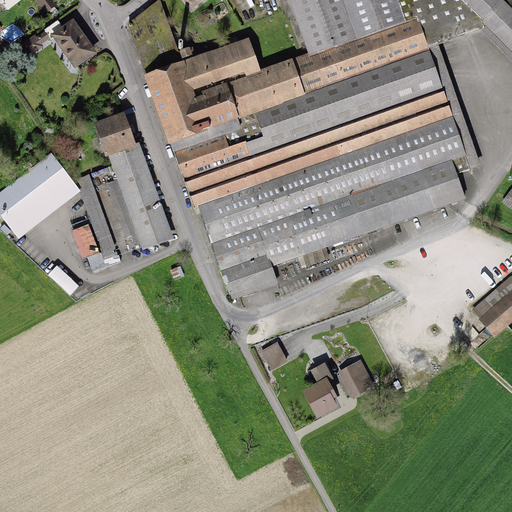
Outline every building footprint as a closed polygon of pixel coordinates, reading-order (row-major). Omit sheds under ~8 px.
[(48,0),(39,0),(35,4),(44,17),(55,9),(48,0)] [(159,1),(130,27),(191,208),(199,206),(231,298),(274,281),(270,266),(464,196),(457,177),(477,170),(435,50),(488,32),(511,55),(511,14),(497,0),(286,0),(307,57),(260,73),(249,42),(195,61),(184,65),(179,53),(159,1)] [(178,0),(190,16),(211,0),(178,0)] [(41,48),(52,41),(74,71),(96,56),(73,23),(64,30),(58,23),(35,40),(34,38),(20,47),(29,61),(43,51),(41,48)] [(190,49),(179,53),(184,65),(195,61),(190,49)] [(124,117),(93,128),(105,159),(110,158),(120,185),(110,189),(133,255),(172,241),(138,146),(135,147),(124,117)] [(50,157),(0,194),(0,220),(17,242),(79,195),(50,157)] [(90,179),(76,184),(104,265),(118,260),(90,179)] [(511,189),(511,190),(502,203),(511,210),(511,189)] [(88,228),(71,234),(81,262),(98,256),(88,228)] [(511,324),(511,285),(509,281),(471,315),(494,341),(511,324)] [(276,344),(263,351),(273,370),(287,362),(276,344)] [(360,362),(338,374),(352,400),(374,388),(360,362)] [(326,382),(302,393),(316,422),(340,410),(326,382)]
